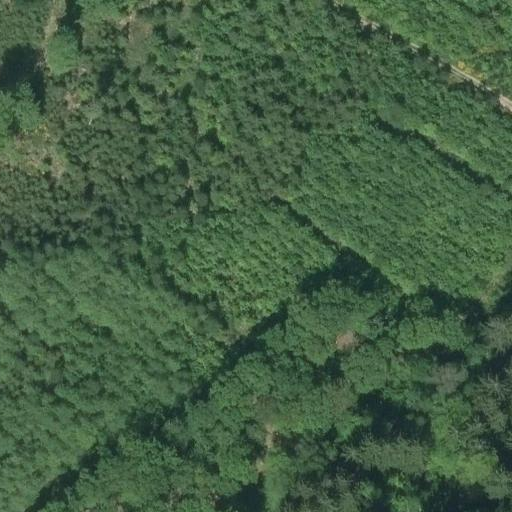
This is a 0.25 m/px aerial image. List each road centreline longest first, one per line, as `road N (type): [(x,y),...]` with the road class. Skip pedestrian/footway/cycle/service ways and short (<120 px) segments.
road 1 (track): [(511,256),(411,372),(221,511)]
road 2 (track): [(324,0),(511,111)]
